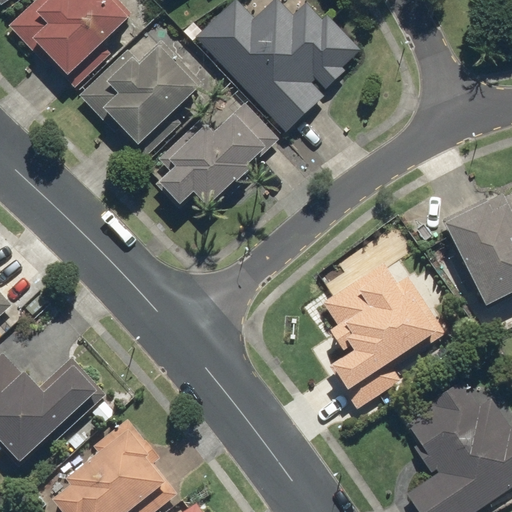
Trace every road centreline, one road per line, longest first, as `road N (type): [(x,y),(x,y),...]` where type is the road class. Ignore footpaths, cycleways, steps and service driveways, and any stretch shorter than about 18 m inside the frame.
road 1 (residential): [(181,332),(389,155),(466,118)]
road 2 (tertiary): [(0,153),(181,332)]
road 3 (tertiary): [(181,332),(322,511)]
road 4 (residential): [(466,118),(404,0)]
